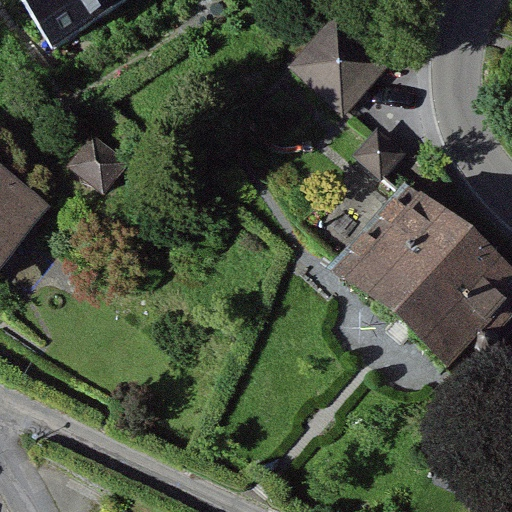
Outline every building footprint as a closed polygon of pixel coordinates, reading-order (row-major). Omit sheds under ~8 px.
[(19,0),(55,53),(135,0),(19,0)] [(338,29),(297,75),(343,117),(385,70),(338,29)] [(377,130),(354,158),(382,181),(405,154),(377,130)] [(125,168),(93,143),(71,171),(103,196),(125,168)] [(0,263),(38,215),(0,186),(0,263)] [(511,290),(412,204),(349,277),(463,375),(511,317),(511,290)]
